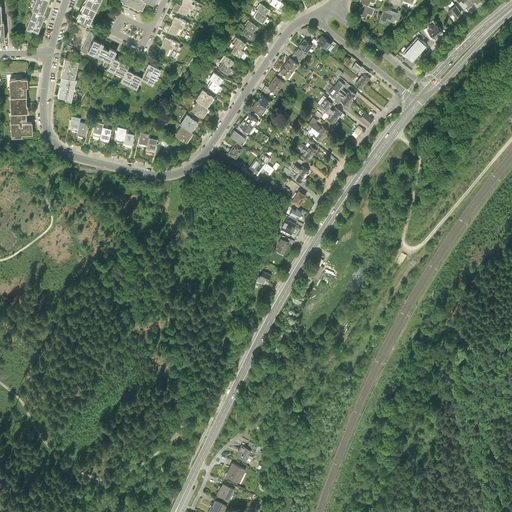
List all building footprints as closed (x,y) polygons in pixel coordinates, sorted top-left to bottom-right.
[(32,0),(30,8),(31,8),(42,13),(45,5),(46,0),(32,0)] [(190,0),(181,0),(180,3),(176,1),(172,8),(181,12),(182,10),(186,12),(189,6),(191,7),(194,2),(191,1),(190,0)] [(464,0),(461,2),(466,8),(471,5),(468,1),(466,3),(464,0)] [(87,23),(95,7),(84,1),(80,9),(82,9),(81,10),(81,11),(79,10),(76,17),(87,23)] [(260,9),(262,11),(267,15),(272,9),(264,3),(260,9)] [(378,7),(373,5),(368,3),(367,5),(365,5),(365,7),(363,6),(360,13),(370,17),(372,12),(376,14),(378,7)] [(464,11),(459,4),(451,10),(454,15),(456,13),(458,15),(464,11)] [(44,13),(42,13),(31,8),(24,27),(30,29),(31,28),(37,31),(40,22),(44,13)] [(393,8),(392,10),(387,8),(383,19),(388,21),(391,22),(393,18),(402,21),(406,10),(402,8),(401,11),(393,8)] [(267,15),(262,11),(258,17),(266,22),(270,16),(267,15)] [(174,14),(169,23),(165,21),(162,28),(171,32),(172,30),(176,32),(179,26),(181,27),(185,19),(174,14)] [(248,26),(250,28),(256,32),(260,26),(252,21),(248,26)] [(81,51),(86,53),(88,49),(94,38),(95,35),(92,33),(93,32),(90,31),(85,29),(77,25),(76,26),(68,44),(76,48),(81,51)] [(442,33),(436,25),(434,26),(433,25),(431,25),(429,27),(428,29),(429,30),(428,31),(433,38),(434,39),(437,38),(437,39),(440,37),(439,35),(442,33)] [(258,33),(256,32),(250,28),(246,34),(254,39),(258,33)] [(422,28),(415,35),(418,37),(422,41),(427,35),(424,30),(422,28)] [(427,35),(431,40),(433,38),(428,31),(426,28),(424,30),(427,35)] [(171,39),(164,35),(157,48),(166,52),(168,47),(170,48),(173,42),(170,41),(171,39)] [(237,43),(239,45),(244,49),(249,43),(241,37),(237,43)] [(418,37),(411,45),(420,53),(427,45),(422,41),(418,37)] [(144,69),(142,75),(134,71),(127,67),(129,63),(121,59),(113,55),(116,49),(109,46),(108,48),(102,45),(104,41),(102,40),(101,40),(100,41),(94,38),(88,49),(110,60),(108,66),(123,73),(120,79),(136,87),(141,78),(144,79),(153,83),(160,68),(148,61),(144,69)] [(236,45),(234,43),(238,38),(237,38),(229,49),(232,51),(236,45)] [(335,48),(323,38),(318,44),(329,54),(335,48)] [(304,42),(300,49),(309,55),(313,48),(304,42)] [(244,49),(239,45),(234,51),(242,56),(246,50),(244,49)] [(413,61),(420,53),(411,45),(404,53),(408,57),(413,61)] [(309,55),(300,49),(295,55),(304,61),(309,55)] [(404,53),(402,51),(397,56),(404,62),(408,57),(404,53)] [(226,62),(233,66),(237,61),(229,55),(225,61),(226,62)] [(60,75),(62,75),(73,78),(78,61),(64,57),(62,65),(64,65),(64,67),(62,67),(60,75)] [(235,68),(233,66),(226,62),(222,68),(231,74),(235,68)] [(291,62),(286,69),(294,75),(299,68),(291,62)] [(294,75),(286,69),(282,76),(290,81),(294,75)] [(366,72),(362,77),(369,82),(373,77),(366,72)] [(214,82),(220,86),(224,80),(215,73),(210,79),(214,82)] [(73,78),(62,75),(60,83),(62,84),(61,86),(60,85),(57,94),(65,96),(65,97),(70,99),(75,79),(73,78)] [(365,88),(369,82),(362,77),(358,82),(365,88)] [(286,85),(277,79),(270,88),(279,94),(286,85)] [(341,79),(336,86),(354,99),(358,93),(352,89),(350,92),(344,88),(347,84),(341,79)] [(9,100),(26,99),(26,91),(26,90),(28,90),(27,81),(21,82),(21,81),(16,81),(16,82),(10,82),(11,83),(9,83),(9,100)] [(221,87),(220,86),(214,82),(209,88),(217,93),(221,87)] [(263,90),(268,94),(271,89),(266,86),(263,90)] [(350,104),(354,99),(336,86),(332,92),(333,94),(338,97),(339,98),(342,95),(345,97),(343,100),(350,104)] [(196,101),(197,102),(208,109),(214,99),(202,91),(196,101)] [(335,102),(338,97),(333,94),(330,98),(335,102)] [(330,108),(334,111),(336,109),(332,106),(335,102),(330,98),(328,97),(328,98),(325,96),(320,102),(323,103),(327,107),(330,108)] [(259,104),(266,109),(271,102),(263,97),(259,104)] [(9,100),(10,116),(26,115),(28,115),(28,108),(26,108),(26,107),(26,99),(9,100)] [(208,109),(197,102),(192,111),(204,119),(209,110),(208,109)] [(266,109),(259,104),(254,110),(262,115),(266,109)] [(338,106),(336,109),(334,111),(341,117),(345,111),(338,106)] [(370,110),(365,117),(373,122),(378,116),(370,110)] [(341,117),(334,111),(332,114),(329,119),(333,121),(334,120),(337,122),(341,117)] [(77,125),(78,119),(79,116),(70,113),(68,123),(77,125)] [(248,113),(243,119),(255,127),(259,120),(248,113)] [(26,122),(26,115),(10,116),(11,139),(20,138),(20,136),(32,136),(32,125),(22,125),(22,124),(22,122),(26,122)] [(180,124),(181,125),(191,132),(197,123),(186,115),(180,124)] [(312,122),(313,123),(328,134),(332,128),(325,123),(324,125),(319,121),(320,119),(316,116),(312,122)] [(78,119),(77,125),(76,128),(85,130),(87,121),(78,119)] [(100,131),(101,124),(102,121),(93,119),(91,128),(100,131)] [(255,127),(243,119),(239,126),(251,134),(255,127)] [(323,139),(328,134),(313,123),(311,126),(318,132),(316,134),(323,139)] [(110,127),(101,124),(100,131),(99,134),(108,137),(110,127)] [(191,132),(181,125),(175,134),(187,142),(193,134),(191,132)] [(365,128),(360,125),(354,134),(358,137),(365,128)] [(123,138),(124,132),(125,129),(117,127),(114,137),(123,138)] [(245,138),(234,131),(231,136),(242,143),(245,138)] [(133,134),(124,132),(123,138),(122,142),(131,144),(133,134)] [(146,144),(147,138),(148,135),(139,133),(137,142),(146,144)] [(156,140),(147,138),(146,144),(145,148),(154,150),(155,148),(156,140)] [(320,147),(318,146),(312,142),(310,140),(308,143),(304,141),(303,144),(309,148),(316,153),(320,147)] [(244,148),(237,143),(229,154),(236,159),(244,148)] [(316,153),(309,148),(303,144),(301,147),(307,151),(305,154),(311,159),(316,153)] [(277,166),(260,154),(252,165),(260,170),(264,164),(274,171),(277,166)] [(291,159),(295,162),(299,158),(294,154),(291,159)] [(291,167),(299,173),(301,170),(303,167),(298,163),(298,164),(295,162),(291,167)] [(290,174),(293,169),(288,165),(284,170),(290,174)] [(303,167),(301,170),(307,175),(312,170),(305,165),(303,167)] [(303,181),(307,175),(301,170),(299,173),(297,176),(303,181)] [(296,190),(287,185),(283,191),(291,197),(296,190)] [(309,193),(302,188),(295,198),(302,203),(309,193)] [(297,221),(302,212),(293,207),(288,216),(297,221)] [(297,221),(289,217),(284,227),(294,232),(299,221),(297,221)] [(292,240),(284,236),(281,243),(282,243),(280,248),(286,251),(292,240)] [(324,267),(318,264),(311,277),(318,280),(324,267)] [(262,275),(261,274),(260,277),(270,282),(273,276),(265,272),(264,273),(263,272),(262,275)] [(253,439),(250,445),(255,447),(254,448),(257,450),(261,443),(253,439)] [(250,445),(244,442),(238,454),(253,460),(256,454),(252,452),(254,448),(255,447),(250,445)] [(248,467),(235,460),(228,474),(242,480),(248,467)] [(237,487),(226,481),(220,492),(232,498),(237,487)] [(225,511),(229,504),(218,499),(215,504),(214,504),(211,510),(215,511),(225,511)]
